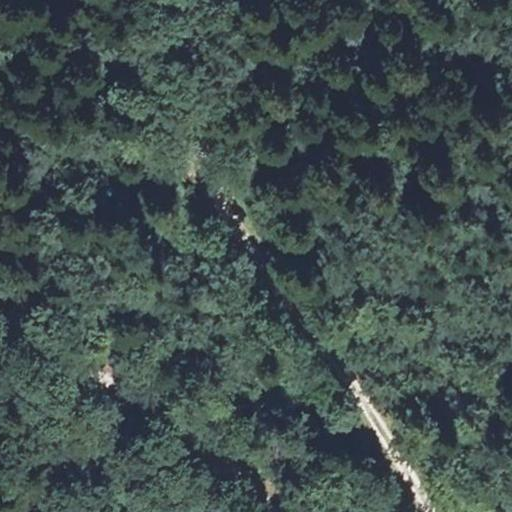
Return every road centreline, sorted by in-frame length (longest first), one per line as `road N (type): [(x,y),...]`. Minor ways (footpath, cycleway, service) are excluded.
road 1 (track): [(182,0),(181,92),(198,155),(237,230),(424,511)]
road 2 (track): [(252,511),(153,407),(0,284)]
